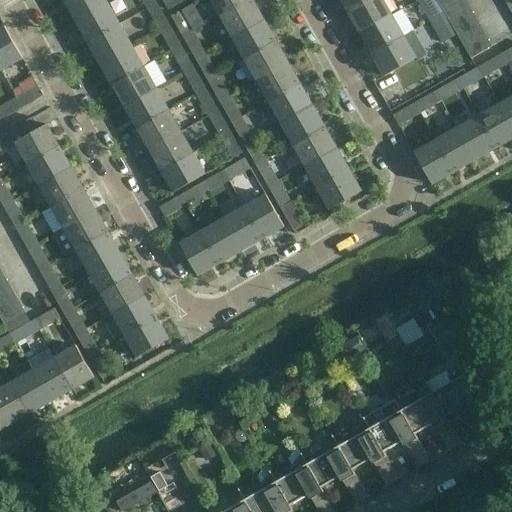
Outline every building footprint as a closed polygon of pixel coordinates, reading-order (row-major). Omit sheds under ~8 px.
[(65,0),(77,22),(109,4),(106,0),(65,0)] [(179,0),(168,0),(164,3),(169,12),(182,4),(179,0)] [(212,0),(222,17),(251,0),(212,0)] [(251,0),(222,17),(234,38),(266,20),(254,0),(251,0)] [(341,0),(349,13),(371,0),(341,0)] [(371,0),(349,13),(361,34),(393,16),(383,0),(371,0)] [(431,0),(421,0),(420,1),(428,14),(437,9),(431,0)] [(443,0),(440,2),(445,11),(465,0),(443,0)] [(472,9),(466,0),(465,0),(445,11),(450,21),(472,9)] [(77,22),(89,43),(121,25),(109,4),(77,22)] [(450,21),(456,30),(477,18),(472,9),(450,21)] [(181,11),(172,16),(179,29),(188,24),(181,11)] [(162,12),(153,17),(161,30),(170,25),(162,12)] [(361,34),(373,56),(405,38),(393,16),(361,34)] [(483,28),(477,18),(456,30),(461,40),(483,28)] [(234,38),(246,60),(278,42),(266,20),(234,38)] [(89,43),(101,65),(133,46),(121,25),(89,43)] [(170,25),(161,30),(168,44),(177,39),(170,25)] [(446,25),(437,30),(444,43),(453,38),(446,25)] [(6,27),(0,30),(0,69),(1,72),(24,59),(6,27)] [(461,40),(466,49),(488,37),(483,28),(461,40)] [(415,32),(405,38),(373,56),(385,77),(427,53),(415,32)] [(466,49),(472,59),(493,46),(488,37),(466,49)] [(198,41),(189,46),(196,60),(206,54),(198,41)] [(246,60),(258,81),(290,63),(278,42),(246,60)] [(101,65),(113,86),(145,68),(133,46),(101,65)] [(206,54),(196,60),(204,73),(213,68),(206,54)] [(187,55),(178,60),(185,73),(194,68),(187,55)] [(493,60),(480,68),(485,77),(498,69),(493,60)] [(258,81),(271,103),(303,85),(290,63),(258,81)] [(113,86),(126,107),(157,89),(145,68),(113,86)] [(194,68),(185,73),(193,87),(202,82),(194,68)] [(480,68),(467,75),(472,84),(485,77),(480,68)] [(222,84),(213,89),(221,102),(230,97),(222,84)] [(271,103),(283,124),(314,106),(303,85),(271,103)] [(450,85),(437,92),(442,101),(455,94),(450,85)] [(39,86),(26,94),(31,103),(44,95),(39,86)] [(126,107),(138,129),(169,111),(157,89),(126,107)] [(437,92),(424,100),(429,109),(442,101),(437,92)] [(230,97),(221,102),(228,116),(237,110),(230,97)] [(511,124),(511,97),(501,104),(511,124)] [(211,98),(202,103),(210,116),(219,111),(211,98)] [(8,104),(0,108),(0,119),(0,120),(14,113),(8,104)] [(511,124),(501,104),(479,116),(487,129),(498,148),(511,139),(511,124)] [(327,127),(314,106),(283,124),(295,145),(327,127)] [(407,109),(394,116),(399,125),(412,118),(407,109)] [(138,129),(150,150),(181,132),(169,111),(138,129)] [(219,111),(210,116),(217,129),(226,124),(219,111)] [(498,148),(487,129),(479,116),(458,129),(476,160),(498,148)] [(33,118),(2,136),(9,148),(16,143),(28,165),(60,146),(50,129),(48,124),(39,129),(33,118)] [(247,127),(237,132),(245,145),(254,140),(247,127)] [(339,149),(327,127),(295,145),(307,167),(339,149)] [(458,129),(437,141),(455,172),(476,160),(458,129)] [(150,150),(162,172),(194,154),(181,132),(150,150)] [(2,136),(0,136),(0,152),(9,148),(2,136)] [(254,140),(245,145),(252,158),(262,153),(254,140)] [(236,141),(227,146),(234,159),(243,154),(236,141)] [(437,141),(415,153),(433,185),(455,172),(437,141)] [(28,165),(40,186),(72,168),(60,146),(28,165)] [(351,170),(339,149),(307,167),(319,188),(351,170)] [(162,172),(175,193),(206,175),(194,154),(162,172)] [(246,161),(233,168),(238,177),(251,169),(246,161)] [(40,186),(53,207),(85,189),(72,168),(40,186)] [(271,170),(262,175),(269,188),(278,183),(271,170)] [(351,170),(319,188),(331,210),(363,192),(351,170)] [(217,177),(204,184),(209,193),(222,186),(217,177)] [(278,183),(269,188),(277,201),(286,196),(278,183)] [(204,184),(191,192),(196,201),(209,193),(204,184)] [(7,188),(0,191),(0,196),(5,206),(14,201),(7,188)] [(53,207),(42,214),(54,235),(65,229),(97,211),(90,198),(85,189),(53,207)] [(266,195),(245,207),(263,239),(284,227),(266,195)] [(14,201),(5,206),(13,219),(22,214),(14,201)] [(161,209),(160,209),(165,218),(178,210),(173,201),(161,209)] [(281,209),(293,231),(306,224),(293,202),(290,204),(281,209)] [(224,220),(242,251),(263,239),(245,207),(224,220)] [(65,229),(77,250),(109,232),(97,211),(65,229)] [(224,220),(202,232),(221,263),(242,251),(224,220)] [(31,231),(22,236),(30,249),(38,244),(31,231)] [(77,250),(89,272),(121,253),(109,232),(77,250)] [(202,232),(180,244),(198,276),(221,263),(202,232)] [(38,244),(30,249),(37,262),(46,257),(38,244)] [(89,272),(101,293),(133,275),(121,253),(89,272)] [(55,273),(46,278),(54,292),(63,287),(55,273)] [(5,275),(0,278),(0,290),(11,285),(5,275)] [(101,293),(113,314),(146,296),(133,275),(101,293)] [(11,285),(0,290),(0,303),(16,294),(11,285)] [(63,287),(54,292),(61,305),(70,300),(63,287)] [(16,294),(0,303),(0,315),(22,304),(16,294)] [(113,314),(126,336),(158,317),(146,296),(113,314)] [(0,316),(5,325),(27,313),(22,304),(0,315),(0,316)] [(56,308),(43,316),(48,325),(61,317),(56,308)] [(27,313),(5,325),(7,329),(10,334),(13,333),(18,342),(31,334),(26,325),(32,322),(27,313)] [(390,314),(378,321),(379,323),(389,341),(400,334),(390,316),(390,314)] [(79,316),(70,321),(78,334),(87,329),(79,316)] [(158,317),(126,336),(138,357),(170,339),(158,317)] [(87,329),(78,334),(85,347),(94,342),(87,329)] [(10,334),(0,340),(5,349),(18,342),(13,333),(10,334)] [(436,341),(444,355),(455,349),(447,334),(436,341)] [(346,344),(354,357),(366,350),(358,337),(346,344)] [(77,345),(55,358),(74,389),(95,377),(77,345)] [(34,370),(52,402),(74,389),(55,358),(50,348),(28,360),(34,370)] [(104,359),(95,364),(103,378),(112,373),(104,359)] [(465,405),(481,432),(493,425),(463,374),(457,363),(456,364),(457,365),(449,377),(445,371),(427,381),(446,416),(465,405)] [(34,370),(13,382),(31,414),(52,402),(34,370)] [(421,399),(401,410),(415,434),(434,423),(450,450),(462,443),(446,416),(427,381),(426,381),(425,381),(426,383),(418,394),(421,399)] [(0,389),(0,408),(10,426),(31,414),(13,382),(0,389)] [(431,461),(415,434),(401,410),(395,399),(394,399),(395,401),(387,412),(389,417),(370,428),(384,452),(403,441),(419,468),(431,461)] [(0,408),(0,431),(10,426),(0,408)] [(275,425),(279,422),(280,418),(278,413),(273,412),(269,414),(268,419),(270,424),(275,425)] [(399,479),(384,452),(370,428),(364,417),(363,417),(364,419),(355,430),(358,434),(339,445),(353,470),(372,459),(387,486),(399,479)] [(240,442),(244,442),(246,440),(248,438),(248,435),(247,432),(244,430),(241,430),(238,432),(237,434),(236,437),(238,440),(240,442)] [(368,497),(353,470),(339,445),(333,435),(332,435),(333,437),(324,448),(327,452),(308,463),(321,487),(340,476),(356,503),(368,497)] [(217,454),(211,444),(200,450),(206,461),(217,454)] [(335,511),(321,487),(308,463),(298,446),(289,458),(296,470),(277,481),(290,505),(309,494),(319,511),(335,511)] [(130,473),(137,475),(143,471),(137,461),(127,467),(130,473)] [(293,511),(290,505),(277,481),(267,464),(258,476),(264,488),(245,499),(252,511),(293,511)] [(159,490),(167,485),(159,471),(151,476),(159,490)] [(252,511),(245,499),(239,488),(238,489),(239,491),(231,502),(233,506),(222,511),(252,511)] [(122,511),(134,506),(128,495),(116,502),(122,511)]
